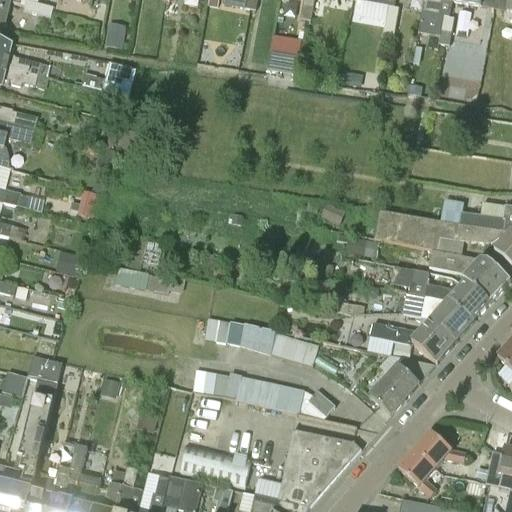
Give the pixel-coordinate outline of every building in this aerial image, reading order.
[(219,0),(209,0),(208,9),(217,10),(219,0)] [(258,0),(247,0),(246,11),(256,13),(258,0)] [(314,10),(315,0),(304,0),(303,8),(314,10)] [(394,9),(396,0),(352,0),(352,2),(367,5),(389,8),(394,9)] [(449,19),(452,5),(453,0),(424,0),(422,15),(440,18),(444,19),(449,19)] [(453,0),(452,5),(481,10),(482,0),(453,0)] [(0,30),(3,32),(9,5),(0,2),(0,30)] [(23,13),(36,17),(39,6),(25,3),(23,13)] [(39,6),(36,17),(50,20),(53,10),(39,6)] [(314,10),(303,8),(301,22),(311,24),(314,10)] [(386,23),(397,25),(399,10),(394,9),(389,8),(386,23)] [(442,33),(452,35),(455,20),(449,19),(444,19),(442,33)] [(397,25),(386,23),(384,37),(395,38),(397,25)] [(452,35),(442,33),(439,46),(450,48),(452,35)] [(272,38),(270,52),(297,57),(299,42),(272,38)] [(106,40),(104,49),(121,53),(123,43),(106,40)] [(0,70),(38,79),(41,67),(14,60),(14,59),(9,58),(11,49),(0,46),(0,70)] [(295,82),(299,63),(270,58),(267,78),(295,82)] [(83,77),(80,89),(128,101),(135,72),(109,65),(104,82),(83,77)] [(36,90),(38,79),(0,70),(0,92),(0,93),(3,82),(10,84),(10,87),(20,90),(21,86),(36,90)] [(364,78),(346,75),(344,87),(362,89),(364,78)] [(422,90),(409,88),(408,97),(421,99),(422,90)] [(274,106),(268,142),(297,147),(303,111),(274,106)] [(341,110),(312,107),(310,121),(339,124),(341,110)] [(0,124),(34,133),(37,120),(12,114),(13,112),(0,109),(0,124)] [(0,169),(9,172),(9,166),(8,162),(7,157),(5,151),(3,150),(5,141),(31,148),(34,133),(0,124),(0,169)] [(103,150),(109,152),(114,149),(116,143),(113,138),(107,136),(101,139),(100,145),(103,150)] [(413,148),(408,176),(431,179),(436,152),(413,148)] [(0,205),(30,213),(32,204),(19,200),(20,196),(0,191),(0,205)] [(99,199),(82,195),(76,218),(93,222),(99,199)] [(306,214),(318,217),(320,204),(309,202),(306,214)] [(338,210),(328,205),(322,219),(332,224),(338,210)] [(504,221),(463,216),(461,229),(511,235),(511,208),(505,208),(504,221)] [(489,264),(487,263),(510,286),(511,283),(511,235),(461,229),(450,227),(451,226),(437,224),(393,216),(381,214),(375,242),(433,253),(479,262),(482,246),(492,247),(495,255),(498,257),(491,266),(489,264)] [(242,219),(233,218),(231,228),(240,229),(242,219)] [(0,238),(9,241),(9,240),(23,244),(26,233),(0,226),(0,238)] [(0,248),(6,250),(9,241),(0,238),(0,248)] [(140,273),(148,244),(124,238),(119,254),(128,256),(124,269),(140,273)] [(368,243),(349,239),(346,255),(365,259),(368,243)] [(466,284),(490,308),(510,286),(487,263),(479,262),(433,253),(429,270),(463,276),(465,280),(463,281),(466,284)] [(82,260),(60,255),(55,275),(77,281),(82,260)] [(317,274),(319,263),(303,260),(301,271),(317,274)] [(334,267),(323,265),(321,274),(332,276),(334,267)] [(146,294),(146,293),(148,277),(149,276),(116,270),(113,288),(146,294)] [(449,304),(473,327),(490,308),(466,284),(456,295),(451,292),(428,287),(430,276),(414,272),(409,296),(407,295),(407,296),(449,304)] [(155,276),(155,278),(152,294),(169,297),(169,294),(172,279),(155,276)] [(0,284),(0,296),(13,299),(15,289),(0,284)] [(368,300),(374,301),(379,298),(381,291),(370,289),(368,300)] [(324,311),(327,298),(318,296),(315,309),(324,311)] [(433,323),(457,345),(473,327),(449,304),(407,296),(403,317),(432,323),(431,323),(433,323)] [(68,303),(59,301),(57,308),(66,311),(68,303)] [(220,323),(208,321),(205,342),(216,344),(220,323)] [(216,344),(227,346),(230,325),(220,323),(216,344)] [(412,347),(421,355),(437,368),(457,345),(433,323),(431,323),(420,335),(374,326),(371,341),(411,348),(412,347)] [(227,346),(240,349),(245,328),(231,325),(227,346)] [(241,349),(256,353),(261,331),(246,328),(241,349)] [(261,331),(256,353),(271,358),(276,335),(261,331)] [(272,357),(282,360),(288,340),(278,336),(272,357)] [(282,360),(292,363),(299,343),(288,340),(282,360)] [(292,363),(303,367),(309,346),(299,343),(292,363)] [(511,344),(498,360),(511,373),(511,344)] [(309,346),(303,367),(313,370),(320,349),(309,346)] [(412,350),(395,346),(393,359),(409,362),(412,350)] [(0,511),(27,511),(36,477),(41,458),(64,366),(34,358),(28,380),(38,383),(34,399),(35,399),(20,460),(18,459),(15,472),(4,469),(0,485),(0,511)] [(371,397),(369,400),(391,420),(435,369),(402,362),(389,377),(380,387),(378,386),(369,396),(371,397)] [(193,394),(203,396),(208,375),(197,373),(193,394)] [(203,396),(214,398),(218,377),(208,375),(203,396)] [(214,398),(225,400),(230,379),(218,377),(214,398)] [(236,403),(237,403),(242,379),(230,377),(230,379),(225,400),(236,403)] [(237,403),(249,406),(254,382),(242,379),(237,403)] [(119,386),(104,382),(100,398),(115,402),(119,386)] [(249,406),(261,409),(266,385),(254,382),(249,406)] [(261,409),(273,411),(278,387),(266,385),(261,409)] [(273,411),(285,414),(290,390),(278,387),(273,411)] [(285,414),(298,417),(304,393),(290,390),(285,414)] [(324,423),(326,421),(308,405),(314,398),(305,393),(304,393),(298,417),(298,418),(324,423)] [(308,405),(326,421),(336,409),(318,394),(314,398),(308,405)] [(0,398),(0,407),(12,411),(15,400),(1,396),(0,398)] [(137,431),(155,436),(159,419),(141,414),(137,431)] [(251,511),(309,511),(310,511),(361,453),(354,447),(295,435),(296,432),(294,431),(279,503),(256,498),(255,500),(251,511)] [(467,457),(466,457),(452,454),(431,436),(415,454),(436,473),(445,462),(465,466),(475,468),(477,458),(467,456),(467,457)] [(273,467),(187,446),(180,475),(266,496),(273,467)] [(57,482),(50,511),(72,511),(78,487),(81,477),(88,450),(77,447),(70,471),(60,468),(57,481),(58,481),(58,482),(57,482)] [(503,456),(494,454),(489,475),(511,480),(511,452),(504,451),(503,456)] [(415,454),(399,473),(431,501),(438,493),(427,483),(436,473),(415,454)] [(27,511),(50,511),(57,482),(49,480),(54,461),(41,458),(36,477),(27,511)] [(491,462),(480,459),(475,481),(486,484),(491,462)] [(116,511),(139,511),(144,494),(134,491),(139,473),(128,470),(127,475),(126,475),(124,483),(116,511)] [(108,493),(100,491),(96,509),(95,511),(116,511),(124,483),(126,475),(114,472),(108,493)] [(72,511),(95,511),(96,509),(100,491),(99,491),(101,482),(93,480),(81,477),(78,487),(72,511)] [(144,494),(139,511),(162,511),(163,509),(165,501),(171,479),(170,479),(169,481),(160,479),(156,497),(154,496),(149,511),(139,511),(145,494),(144,494)] [(198,511),(204,487),(187,482),(186,483),(171,479),(165,501),(163,509),(174,511),(198,511)] [(228,511),(233,493),(217,489),(213,503),(218,504),(215,511),(228,511)] [(428,507),(406,503),(403,502),(400,511),(437,511),(438,509),(428,507)]
